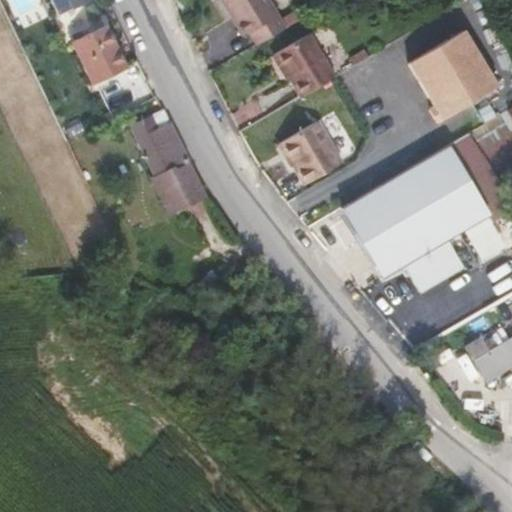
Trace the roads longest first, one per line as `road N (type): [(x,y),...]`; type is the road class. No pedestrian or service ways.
road 1 (residential): [(136,0),(259,218),(487,499)]
road 2 (unknown): [(259,218),(374,176),(416,145),(420,118),(392,66)]
